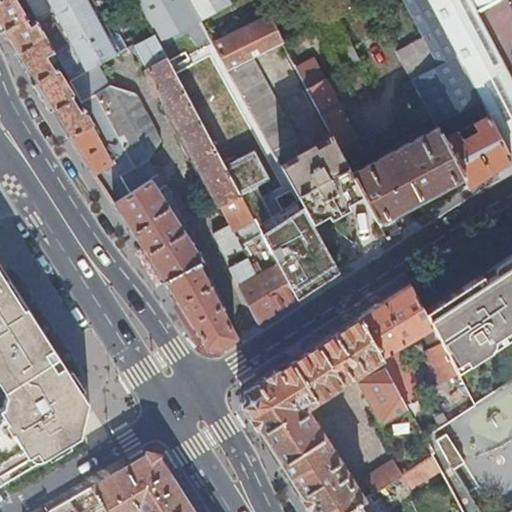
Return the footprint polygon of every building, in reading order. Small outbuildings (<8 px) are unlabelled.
[(0,0),(0,24),(1,26),(16,50),(44,34),(36,18),(29,22),(23,12),(25,10),(17,0),(0,0)] [(25,0),(36,18),(44,34),(52,49),(68,79),(69,78),(97,63),(120,51),(92,0),(25,0)] [(191,2),(189,0),(135,0),(149,25),(191,2)] [(189,0),(191,2),(197,14),(199,17),(228,1),(227,0),(189,0)] [(463,175),(468,185),(510,158),(505,148),(462,66),(426,0),(403,0),(423,36),(438,64),(411,79),(437,126),(463,175)] [(426,0),(462,66),(497,48),(477,9),(471,0),(426,0)] [(471,0),(477,9),(493,0),(471,0)] [(197,14),(191,2),(149,25),(153,33),(235,185),(255,174),(278,161),(227,68),(212,41),(208,33),(199,17),(197,14)] [(336,12),(335,12),(315,23),(326,45),(348,34),(336,12)] [(214,30),(208,33),(212,41),(227,68),(251,56),(281,41),(266,14),(218,39),(214,30)] [(153,33),(133,44),(228,223),(212,231),(226,257),(241,249),(244,256),(228,265),(257,321),(295,297),(259,230),(235,185),(153,33)] [(44,34),(16,50),(24,62),(44,92),(70,133),(91,120),(83,105),(78,107),(70,92),(72,91),(57,66),(54,68),(51,62),(53,60),(48,51),(52,49),(44,34)] [(438,64),(423,36),(396,50),(411,79),(438,64)] [(511,76),(497,48),(462,66),(505,148),(510,158),(511,156),(511,76)] [(227,68),(278,161),(312,221),(362,194),(351,172),(344,160),(332,136),(303,151),(251,56),(227,68)] [(314,56),(294,66),(332,136),(344,160),(358,152),(351,139),(356,136),(314,56)] [(91,120),(70,133),(91,166),(114,202),(129,192),(91,120)] [(351,172),(362,194),(377,221),(463,175),(437,126),(351,172)] [(259,230),(295,297),(338,269),(312,221),(278,161),(255,174),(280,219),(259,230)] [(129,192),(114,202),(133,231),(195,328),(204,342),(212,343),(221,345),(257,321),(164,174),(129,192)] [(255,174),(235,185),(259,230),(280,219),(255,174)] [(511,253),(506,258),(446,297),(424,311),(431,325),(440,341),(453,365),(480,348),(483,353),(497,344),(494,339),(511,327),(511,253)] [(0,477),(10,471),(12,473),(18,470),(17,467),(28,461),(42,453),(44,455),(56,447),(78,434),(80,428),(83,417),(85,407),(87,401),(79,390),(77,391),(73,385),(75,383),(71,377),(69,378),(57,360),(59,359),(55,352),(53,353),(42,335),(44,334),(40,328),(38,329),(26,309),(27,308),(24,303),(22,304),(10,285),(12,284),(8,278),(6,280),(0,271),(0,477)] [(424,311),(409,283),(359,316),(380,355),(379,356),(392,381),(393,383),(399,393),(400,396),(423,384),(416,371),(420,369),(415,361),(401,368),(391,349),(395,346),(405,340),(409,338),(411,343),(417,340),(414,335),(423,330),(431,325),(424,311)] [(304,406),(315,399),(373,360),(377,368),(357,380),(380,422),(406,407),(400,396),(399,393),(393,383),(392,381),(379,356),(380,355),(359,316),(247,389),(245,395),(243,403),(294,482),(313,511),(339,511),(363,497),(306,408),(304,406)] [(432,346),(440,341),(431,325),(423,330),(432,346)] [(405,340),(395,346),(400,354),(409,349),(405,340)] [(457,372),(453,365),(440,341),(432,346),(424,351),(441,381),(457,372)] [(511,511),(511,506),(502,511),(481,511),(453,467),(464,460),(446,431),(426,444),(462,511),(511,511)] [(47,511),(48,511),(194,511),(183,495),(159,457),(152,455),(144,453),(68,499),(47,511)] [(373,491),(398,475),(401,473),(393,460),(364,478),(373,491)] [(363,497),(339,511),(365,511),(362,506),(382,494),(391,511),(417,511),(398,475),(373,491),(363,497)]
